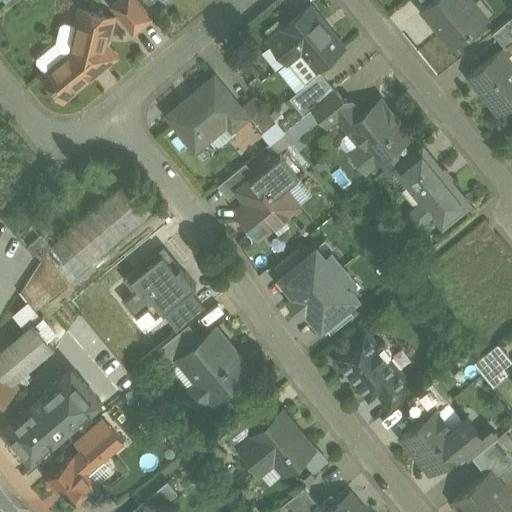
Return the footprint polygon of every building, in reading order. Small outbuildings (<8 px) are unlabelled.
[(152,19),(136,0),(120,0),(112,7),(134,34),(152,19)] [(436,0),(424,10),(453,46),(487,18),(471,0),(436,0)] [(344,47),(312,6),(271,40),(289,62),(302,52),(316,69),(344,47)] [(112,19),(82,12),(72,51),(46,73),(45,74),(65,98),(115,56),(106,46),(112,19)] [(511,18),(494,33),(505,47),(501,50),(507,58),(511,54),(511,18)] [(57,42),(38,58),(38,62),(46,73),(72,51),(57,42)] [(511,63),(507,58),(501,50),(470,76),(471,78),(472,77),(486,95),(485,96),(500,113),(511,103),(511,63)] [(322,73),(291,98),(304,115),(313,108),(335,90),(322,73)] [(248,116),(216,77),(192,96),(193,98),(170,116),(169,114),(168,115),(196,149),(228,123),(233,129),(248,116)] [(335,90),(313,108),(327,125),(338,116),(340,114),(335,109),(344,103),(344,100),(335,90)] [(256,97),(246,105),(260,123),(256,126),(262,134),(277,122),(256,97)] [(379,104),(370,112),(369,111),(363,116),(350,100),(344,100),(344,103),(335,109),(340,114),(338,116),(357,139),(363,139),(367,145),(354,155),(367,172),(401,144),(400,143),(408,137),(398,125),(398,120),(394,115),(394,116),(392,113),(384,112),(384,111),(379,104)] [(424,150),(398,171),(409,183),(434,163),(424,150)] [(256,175),(238,190),(241,192),(254,208),(244,216),(260,236),(299,205),(285,188),(299,176),(282,154),(256,175)] [(246,163),(219,186),(231,200),(241,192),(238,190),(256,175),(246,163)] [(469,206),(434,163),(409,183),(444,226),(469,206)] [(55,245),(79,276),(156,212),(130,181),(55,245)] [(171,237),(118,275),(132,295),(127,298),(140,316),(154,305),(162,317),(206,285),(171,237)] [(52,246),(40,238),(31,251),(43,259),(52,246)] [(283,274),(306,255),(298,246),(275,265),(283,274)] [(325,257),(317,247),(306,255),(283,274),(281,276),(296,294),(290,299),(300,312),(307,307),(322,325),(323,324),(346,305),(357,296),(348,285),(355,280),(332,252),(325,257)] [(33,299),(17,313),(27,323),(42,310),(33,299)] [(354,314),(346,305),(323,324),(330,333),(354,314)] [(56,331),(44,316),(36,323),(48,338),(56,331)] [(0,399),(19,384),(14,378),(54,345),(48,338),(36,323),(0,352),(0,399)] [(190,324),(160,348),(174,365),(181,359),(186,355),(185,354),(203,339),(190,324)] [(231,354),(212,332),(203,339),(185,354),(186,355),(181,359),(212,397),(249,367),(235,351),(231,354)] [(379,347),(367,333),(337,357),(370,397),(377,391),(400,373),(388,358),(390,355),(390,352),(389,348),(386,346),(382,346),(379,347)] [(511,359),(498,343),(474,363),(494,387),(511,373),(510,372),(511,370),(511,359)] [(400,373),(377,391),(391,408),(392,407),(393,409),(407,398),(415,391),(414,390),(416,388),(402,371),(400,373)] [(35,406),(34,405),(24,413),(6,428),(29,456),(57,433),(46,419),(71,396),(57,379),(47,388),(50,391),(35,406)] [(415,391),(407,398),(420,414),(431,405),(437,412),(449,401),(431,379),(415,391)] [(14,401),(0,412),(0,420),(6,428),(24,413),(14,401)] [(261,430),(241,446),(242,447),(256,464),(269,453),(285,472),(314,448),(313,447),(295,426),(296,425),(284,411),(261,430)] [(446,432),(430,413),(402,436),(430,471),(458,448),(461,451),(483,433),(468,415),(446,432)] [(248,415),(222,436),(235,452),(242,447),(241,446),(261,430),(248,415)] [(105,418),(77,442),(82,449),(111,424),(105,418)] [(82,449),(79,452),(75,457),(89,473),(125,441),(111,424),(82,449)] [(511,454),(498,437),(473,458),(486,474),(490,471),(495,477),(511,463),(511,454)] [(75,457),(73,455),(47,477),(76,511),(77,511),(103,490),(89,473),(75,457)] [(486,474),(454,500),(463,511),(511,511),(511,498),(495,477),(490,471),(486,474)] [(169,480),(145,499),(155,511),(179,493),(169,480)] [(324,511),(305,487),(284,504),(290,511),(324,511)] [(325,511),(365,511),(350,492),(325,511)]
